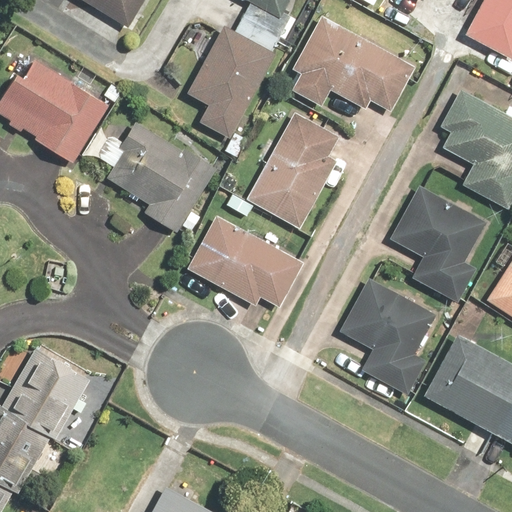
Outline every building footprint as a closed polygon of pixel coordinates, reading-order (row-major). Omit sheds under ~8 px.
[(91,0),(130,24),(145,0),(91,0)] [(290,0),(255,0),(282,15),(290,0)] [(511,0),(487,0),(469,33),(511,56),(511,0)] [(232,137),(279,53),(271,49),(286,23),(253,5),(239,30),(228,24),(189,92),(213,106),(204,122),(232,137)] [(417,65),(326,14),(296,68),(304,72),(294,90),(324,106),(333,90),(368,110),(374,99),(392,109),(417,65)] [(0,114),(76,163),(124,89),(114,82),(104,98),(41,57),(28,76),(21,72),(0,104),(0,114)] [(511,106),(508,113),(465,90),(446,125),(453,129),(444,146),(476,163),(465,184),(511,209),(511,208),(511,106)] [(343,134),(297,110),(251,197),(306,226),(342,157),(333,153),(343,134)] [(148,212),(181,231),(185,224),(194,230),(202,215),(193,210),(219,165),(142,120),(110,175),(154,201),(148,212)] [(424,183),(394,238),(425,256),(414,277),(461,303),(480,267),(467,260),(489,219),(424,183)] [(222,213),(191,267),(259,306),(264,296),(281,306),(306,261),(222,213)] [(511,265),(490,299),(511,313),(511,265)] [(422,353),(443,313),(389,284),(392,279),(378,272),(375,277),(372,275),(343,330),(376,348),(364,369),(412,395),(431,358),(422,353)] [(511,358),(464,332),(429,394),(478,422),(464,447),(493,463),(508,438),(511,440),(511,358)] [(55,435),(59,437),(92,379),(42,350),(8,408),(55,435)] [(55,435),(8,408),(0,422),(0,477),(17,488),(23,491),(55,435)] [(0,477),(0,511),(2,511),(17,488),(0,477)] [(217,511),(172,487),(158,511),(217,511)]
